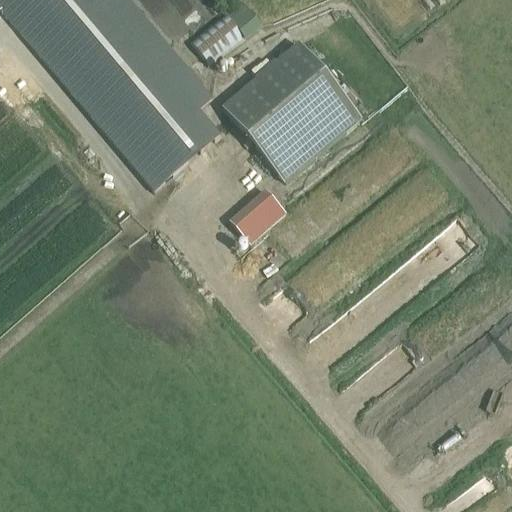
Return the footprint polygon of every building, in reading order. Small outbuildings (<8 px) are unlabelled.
[(197,113),(212,101),(127,0),(0,0),(0,10),(155,195),(220,140),(197,113)] [(209,68),(243,41),(224,17),(190,44),(209,68)] [(362,121),(352,108),(300,47),(224,112),(286,185),(362,121)] [(47,118),(55,112),(30,79),(22,85),(47,118)] [(269,189),(230,217),(251,247),(290,219),(269,189)] [(482,511),(484,507),(463,499),(458,511),(482,511)]
